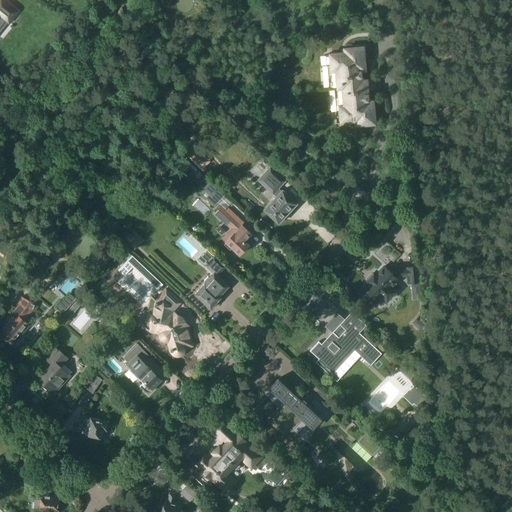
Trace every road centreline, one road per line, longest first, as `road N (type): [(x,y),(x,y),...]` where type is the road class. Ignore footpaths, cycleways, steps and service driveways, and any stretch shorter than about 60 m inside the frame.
road 1 (residential): [(101,505),(404,187)]
road 2 (residential): [(101,505),(0,404)]
